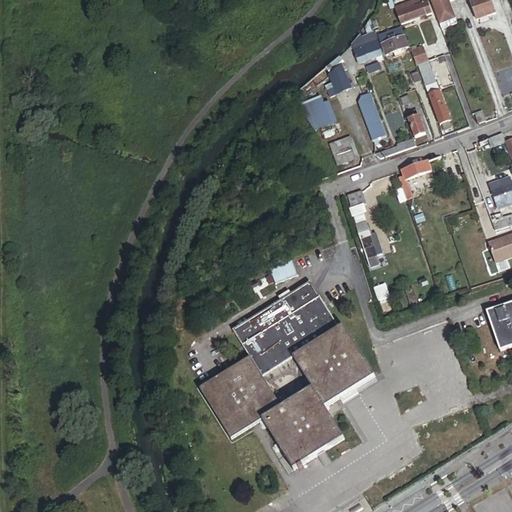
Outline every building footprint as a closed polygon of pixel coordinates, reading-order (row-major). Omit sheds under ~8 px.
[(397,13),(418,5),(416,0),(412,0),(394,7),(397,13)] [(400,24),(430,13),(425,0),(416,0),(418,5),(397,13),(400,24)] [(433,0),(435,3),(433,4),(441,26),(457,20),(450,4),(449,4),(448,1),(447,0),(433,0)] [(476,21),(494,14),(489,0),(474,0),(469,2),(476,21)] [(363,43),(351,47),(357,64),(381,56),(369,23),(364,30),(365,33),(360,35),(363,43)] [(397,52),(406,50),(399,28),(377,36),(384,57),(391,55),(393,59),(399,57),(397,52)] [(413,56),(422,53),(421,47),(411,50),(413,56)] [(416,67),(428,63),(424,52),(422,53),(413,56),(416,67)] [(343,89),(350,82),(343,64),(337,71),(343,89)] [(379,65),(367,67),(368,73),(380,71),(379,65)] [(411,85),(418,82),(414,69),(406,72),(411,85)] [(424,80),(434,77),(432,70),(422,74),(424,80)] [(332,93),(343,89),(337,71),(326,74),(332,93)] [(440,124),(449,121),(434,77),(424,80),(440,124)] [(386,136),(370,93),(361,96),(358,104),(372,141),(386,136)] [(404,113),(412,110),(406,94),(398,97),(404,113)] [(326,96),(302,106),(313,133),(337,124),(326,96)] [(483,121),(480,111),(472,113),(475,124),(483,121)] [(414,138),(424,135),(416,112),(406,116),(414,138)] [(337,164),(353,159),(348,140),(331,145),(337,164)] [(412,179),(421,176),(431,172),(427,162),(402,171),(404,177),(398,179),(406,201),(411,199),(412,199),(410,194),(407,184),(406,181),(412,179)] [(511,185),(510,180),(490,188),(492,194),(511,186),(511,185)] [(511,186),(492,194),(499,213),(511,208),(511,186)] [(358,209),(365,207),(362,195),(355,197),(358,209)] [(351,211),(358,209),(355,197),(348,199),(351,211)] [(369,235),(366,227),(357,230),(368,265),(377,262),(372,246),(380,244),(376,233),(369,235)] [(505,260),(511,257),(511,240),(500,244),(505,260)] [(496,263),(505,260),(500,244),(491,247),(496,263)] [(275,285),(297,276),(292,261),(270,270),(275,285)] [(370,273),(380,270),(377,262),(368,265),(370,273)] [(323,409),(374,377),(342,324),(335,328),(308,284),(228,333),(244,359),(195,389),(226,438),(257,419),(288,470),(341,438),(323,409)] [(377,306),(385,304),(382,293),(374,295),(377,306)] [(411,310),(417,308),(413,294),(407,295),(411,310)] [(496,356),(511,350),(511,309),(484,320),(496,356)]
